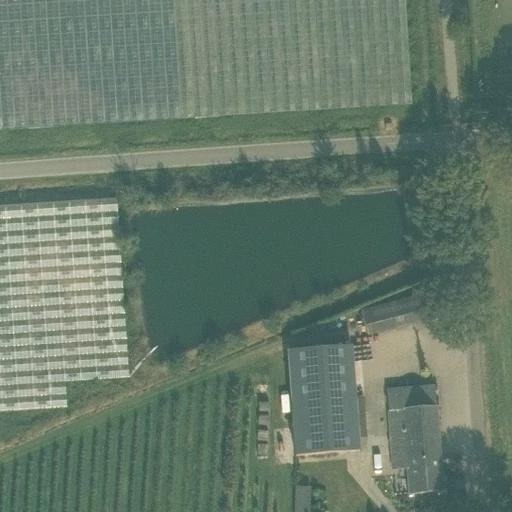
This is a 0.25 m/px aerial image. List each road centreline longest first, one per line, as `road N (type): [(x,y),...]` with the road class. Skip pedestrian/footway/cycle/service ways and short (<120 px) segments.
road 1 (unclassified): [(0,164),(464,128)]
road 2 (unclassified): [(490,511),(464,128)]
road 3 (unclassified): [(464,128),(454,0)]
